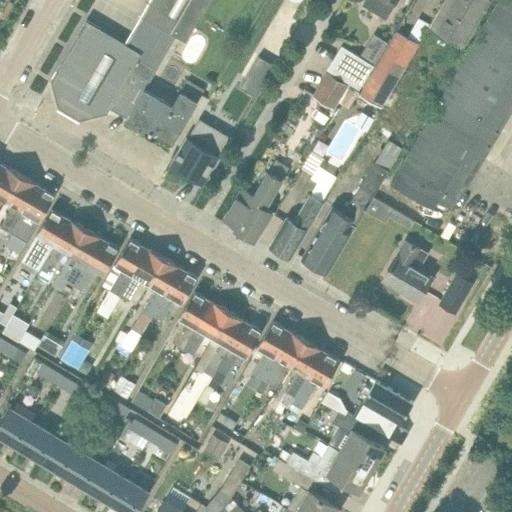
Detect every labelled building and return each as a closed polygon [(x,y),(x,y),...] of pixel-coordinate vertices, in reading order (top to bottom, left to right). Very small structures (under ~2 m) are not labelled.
[(151,0),(143,15),(127,43),(142,52),(139,58),(152,65),(171,31),(186,40),(209,0),(151,0)] [(365,0),(363,3),(386,17),(396,0),(365,0)] [(451,0),(436,26),(465,42),(489,2),(486,0),(451,0)] [(511,0),(498,0),(498,1),(511,8),(511,0)] [(511,8),(498,1),(474,42),(511,63),(511,8)] [(86,20),(52,78),(59,106),(81,118),(108,111),(111,106),(128,116),(145,89),(157,68),(152,65),(139,58),(142,52),(127,43),(103,30),(86,20)] [(396,28),(359,93),(381,106),(390,111),(412,78),(414,79),(433,50),(422,43),(396,28)] [(342,45),(328,68),(359,87),(373,65),(387,41),(373,33),(359,56),(342,45)] [(511,63),(474,42),(432,112),(489,146),(511,107),(511,63)] [(239,53),(233,64),(264,82),(270,71),(239,53)] [(346,85),(327,75),(315,95),(333,106),(336,100),(346,85)] [(128,116),(126,119),(157,135),(156,135),(172,144),(198,100),(205,88),(188,78),(181,91),(173,105),(145,89),(128,116)] [(346,85),(336,100),(348,107),(358,92),(346,85)] [(362,112),(357,119),(368,126),(372,118),(362,112)] [(489,146),(432,112),(416,139),(473,173),(489,146)] [(199,116),(172,163),(183,169),(203,180),(213,163),(216,165),(233,136),(199,116)] [(342,163),(365,129),(348,118),(325,152),(342,163)] [(312,240),(302,257),(328,273),(356,225),(365,209),(373,195),(375,192),(384,178),(402,147),(388,138),(361,183),(343,213),(332,206),(312,240)] [(473,173),(416,139),(391,182),(433,206),(437,200),(452,208),(473,173)] [(254,193),(242,186),(223,219),(235,227),(234,228),(255,240),(272,211),(264,207),(287,168),(273,160),(254,193)] [(0,171),(0,196),(6,200),(21,173),(5,164),(0,171)] [(38,183),(21,173),(6,200),(12,204),(0,225),(0,247),(10,231),(38,183)] [(318,181),(310,194),(294,222),(286,217),(270,245),(272,246),(272,250),(278,253),(281,252),(290,257),(331,189),(318,181)] [(55,193),(38,183),(10,231),(19,236),(32,215),(40,220),(55,193)] [(373,195),(365,209),(385,222),(389,215),(403,223),(410,227),(414,220),(373,195)] [(69,217),(52,207),(36,234),(44,238),(31,260),(27,257),(13,281),(27,288),(31,281),(31,282),(69,217)] [(86,227),(69,217),(31,282),(39,286),(48,270),(51,271),(63,249),(70,253),(86,227)] [(102,237),(86,227),(70,253),(77,258),(65,279),(74,285),(102,237)] [(106,317),(147,246),(130,236),(115,263),(122,267),(97,311),(106,317)] [(120,246),(102,237),(74,285),(84,290),(96,269),(104,273),(110,264),(120,246)] [(432,276),(419,268),(429,252),(406,240),(397,256),(397,255),(383,278),(419,299),(432,276)] [(164,256),(147,246),(106,317),(116,322),(141,279),(149,283),(164,256)] [(181,266),(164,256),(149,283),(156,287),(132,327),(142,332),(152,314),(153,314),(181,266)] [(198,276),(181,266),(153,314),(162,319),(175,298),(183,303),(198,276)] [(455,312),(472,283),(457,274),(440,303),(455,312)] [(183,348),(212,300),(195,290),(179,316),(187,320),(174,343),(183,348)] [(228,310),(212,300),(183,348),(193,354),(206,332),(213,336),(228,310)] [(245,319),(228,310),(213,336),(220,340),(203,369),(213,375),(245,319)] [(262,329),(245,319),(213,375),(217,368),(227,374),(240,351),(247,356),(262,329)] [(290,329),(273,319),(257,346),(265,350),(252,371),(262,377),(253,391),(254,392),(290,329)] [(307,339),(290,329),(254,392),(264,397),(284,362),(291,366),(307,339)] [(65,340),(47,330),(37,344),(56,355),(65,340)] [(79,368),(94,342),(77,332),(62,358),(79,368)] [(35,334),(29,346),(34,349),(37,344),(41,338),(35,334)] [(18,346),(0,335),(0,349),(12,357),(18,346)] [(323,349),(307,339),(291,366),(298,370),(272,415),(281,420),(282,418),(296,396),(323,349)] [(325,385),(341,359),(323,349),(296,396),(281,421),(291,426),(318,381),(325,385)] [(353,366),(344,361),(338,371),(347,377),(353,366)] [(43,362),(37,372),(56,383),(62,373),(43,362)] [(82,385),(62,373),(56,383),(76,395),(82,385)] [(127,396),(135,383),(121,374),(113,388),(127,396)] [(413,401),(375,379),(371,387),(364,383),(357,394),(397,418),(388,434),(401,442),(408,430),(399,425),(413,401)] [(91,384),(85,394),(105,406),(111,396),(91,384)] [(139,389),(132,400),(147,409),(154,398),(139,389)] [(327,390),(321,401),(338,410),(345,414),(347,410),(348,410),(347,410),(341,398),(327,390)] [(131,407),(111,396),(105,406),(125,418),(131,407)] [(167,403),(156,396),(148,409),(159,416),(167,403)] [(10,408),(7,414),(0,424),(0,433),(19,445),(33,421),(10,408)] [(351,432),(341,450),(372,468),(385,446),(362,433),(366,427),(345,414),(338,410),(332,421),(351,432)] [(236,421),(221,411),(217,418),(233,427),(236,421)] [(127,428),(151,441),(157,430),(134,416),(127,428)] [(56,435),(33,421),(19,445),(42,459),(56,435)] [(157,430),(151,441),(171,453),(177,443),(157,430)] [(79,449),(56,435),(42,459),(65,473),(79,449)] [(372,468),(328,443),(322,454),(313,449),(308,458),(293,450),(286,462),(312,477),(331,487),(337,477),(359,490),(372,468)] [(102,463),(79,449),(65,473),(88,487),(102,463)] [(244,450),(240,458),(221,491),(231,497),(255,456),(244,450)] [(286,462),(279,457),(272,468),(301,485),(288,507),(295,511),(335,511),(339,506),(306,487),(312,477),(286,462)] [(88,487),(111,501),(125,477),(102,463),(88,487)] [(135,511),(148,491),(125,477),(111,501),(129,511),(135,511)] [(181,508),(166,498),(157,511),(194,511),(201,501),(189,494),(181,508)]
